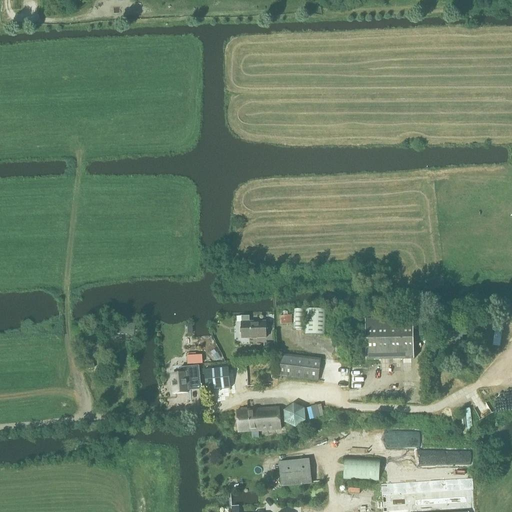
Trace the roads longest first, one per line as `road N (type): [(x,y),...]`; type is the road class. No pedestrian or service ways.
road 1 (track): [(0,427),(73,421),(88,405),(66,300),(81,152)]
road 2 (track): [(317,11),(16,21),(8,0)]
